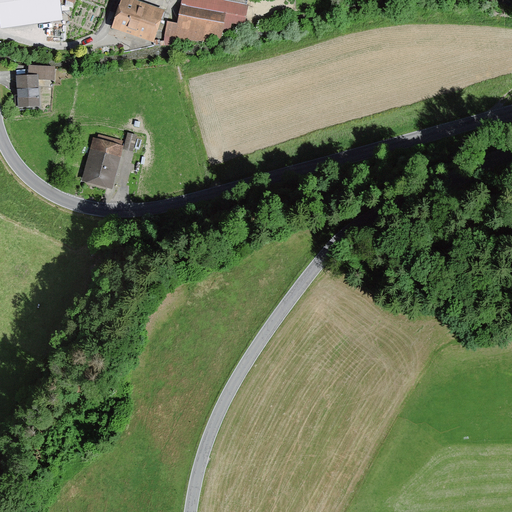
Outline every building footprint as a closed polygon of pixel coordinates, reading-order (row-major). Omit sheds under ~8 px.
[(58,0),(0,0),(0,18),(0,19),(60,11),(58,0)] [(156,14),(124,3),(117,25),(129,29),(129,28),(151,35),(151,33),(158,35),(163,20),(161,20),(163,14),(157,12),(156,14)] [(224,13),(184,5),(177,37),(208,41),(210,32),(219,34),(224,13)] [(31,78),(35,78),(54,79),(54,68),(31,67),(31,78)] [(37,104),(35,78),(31,78),(20,78),(20,95),(16,96),(16,106),(37,104)] [(137,136),(128,133),(124,149),(133,151),(137,136)] [(110,146),(98,142),(88,178),(108,183),(117,147),(118,148),(120,142),(112,140),(110,146)]
